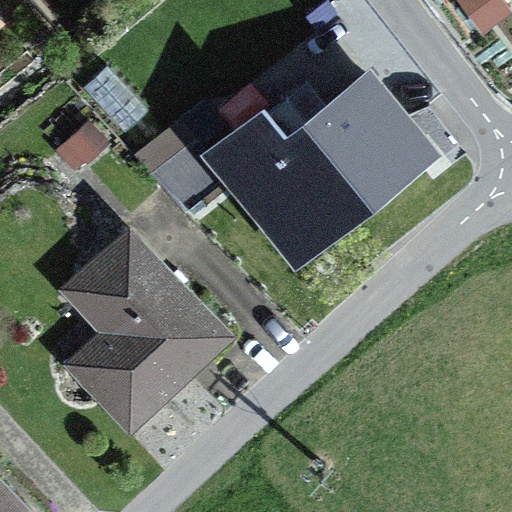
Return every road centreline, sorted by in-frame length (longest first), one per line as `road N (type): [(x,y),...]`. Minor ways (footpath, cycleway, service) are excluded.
road 1 (residential): [(150,511),(511,176)]
road 2 (residential): [(386,0),(454,96),(511,159)]
